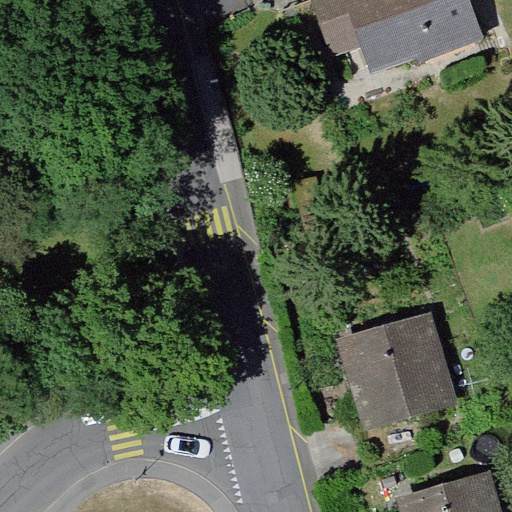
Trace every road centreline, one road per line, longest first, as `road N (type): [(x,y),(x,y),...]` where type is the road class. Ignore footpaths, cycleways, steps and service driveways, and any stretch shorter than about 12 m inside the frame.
road 1 (residential): [(143,0),(252,404)]
road 2 (residential): [(0,500),(124,424),(252,404)]
